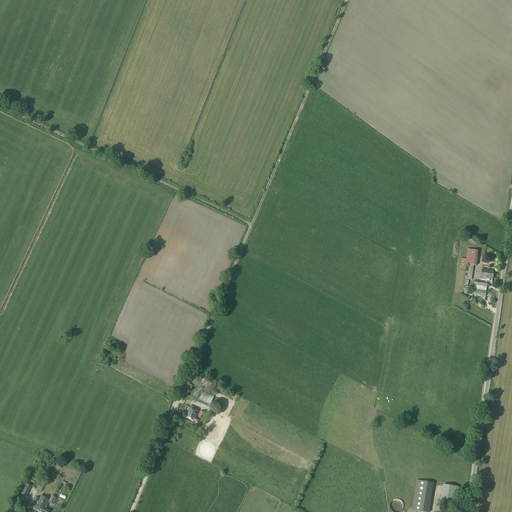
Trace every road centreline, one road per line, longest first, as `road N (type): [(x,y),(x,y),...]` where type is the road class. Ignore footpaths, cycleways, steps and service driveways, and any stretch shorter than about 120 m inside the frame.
road 1 (track): [(129,511),(251,225)]
road 2 (unclassified): [(468,511),(511,207)]
road 3 (track): [(0,106),(251,225)]
road 4 (track): [(251,225),(345,0)]
